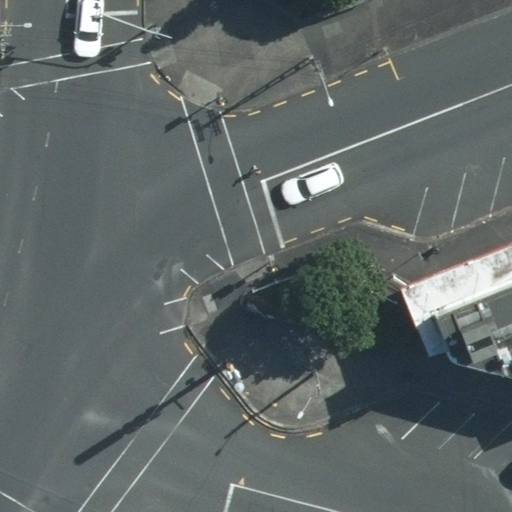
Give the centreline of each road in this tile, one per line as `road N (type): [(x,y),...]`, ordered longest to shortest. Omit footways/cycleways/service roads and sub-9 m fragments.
road 1 (secondary): [(511,82),(230,191),(121,249),(61,293)]
road 2 (secondary): [(61,293),(156,429),(191,456),(229,481),(346,511)]
road 3 (primary): [(61,0),(61,293)]
road 4 (primary): [(61,293),(0,426)]
